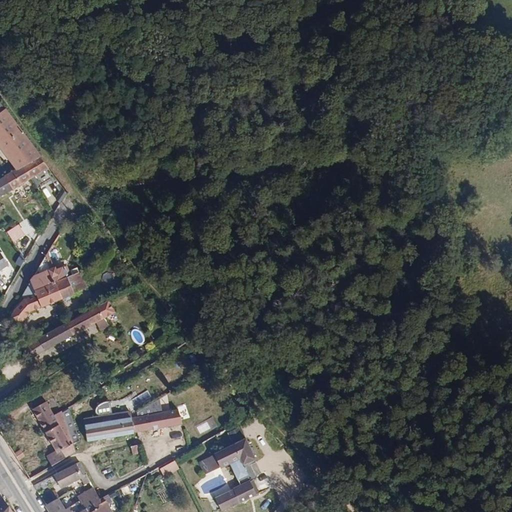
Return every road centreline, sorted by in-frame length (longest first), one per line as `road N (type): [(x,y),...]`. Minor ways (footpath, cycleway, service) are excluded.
road 1 (track): [(0,86),(75,192),(357,511)]
road 2 (track): [(75,192),(511,145)]
road 3 (unknown): [(24,478),(75,445),(101,471),(125,471),(162,451),(161,431)]
road 4 (residential): [(0,326),(75,192)]
